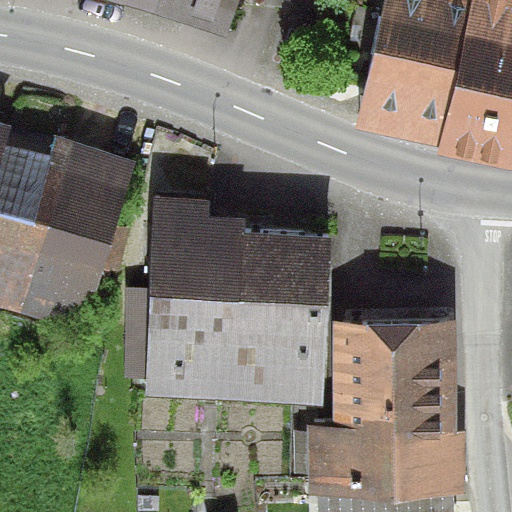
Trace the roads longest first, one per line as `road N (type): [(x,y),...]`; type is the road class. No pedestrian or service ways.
road 1 (secondary): [(481,194),(352,155),(120,63),(0,36)]
road 2 (residential): [(481,194),(493,511)]
